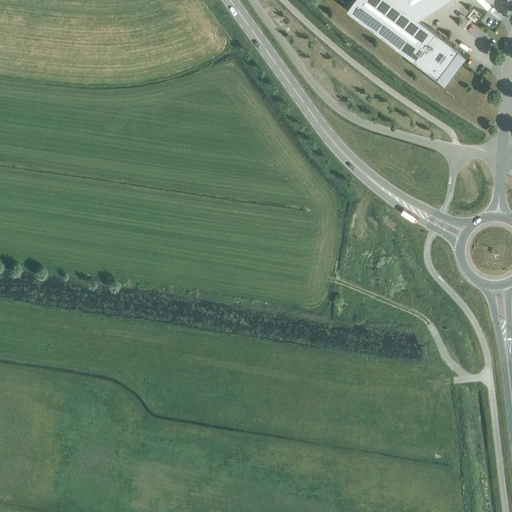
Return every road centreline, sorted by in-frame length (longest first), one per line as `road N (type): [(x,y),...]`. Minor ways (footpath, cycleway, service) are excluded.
road 1 (track): [(455,150),(340,111),(251,0)]
road 2 (primary): [(390,195),(330,141),(229,0)]
road 3 (unclassified): [(505,511),(489,377)]
